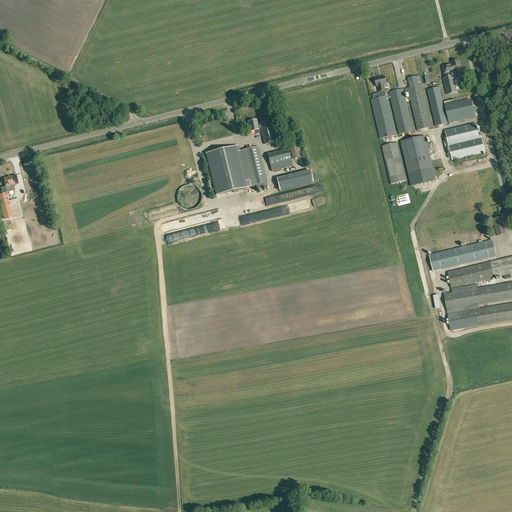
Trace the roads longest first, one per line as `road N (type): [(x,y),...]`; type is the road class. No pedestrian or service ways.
road 1 (tertiary): [(134,124),(511,28)]
road 2 (unknown): [(467,39),(511,226)]
road 3 (unclassified): [(134,124),(124,107),(0,41)]
road 4 (tertiary): [(0,158),(134,124)]
